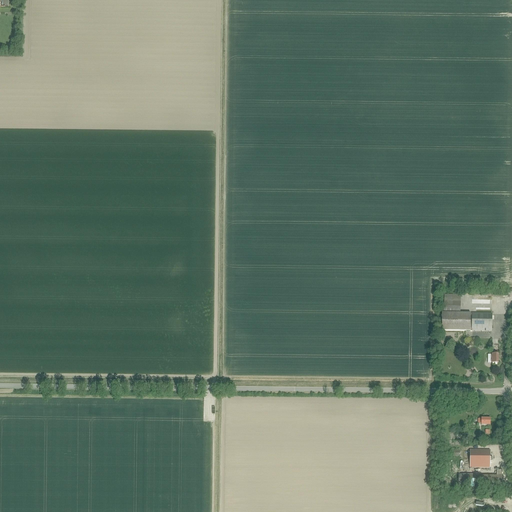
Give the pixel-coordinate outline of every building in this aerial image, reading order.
[(460,302),(461,295),(444,295),(444,313),(460,313),(461,302),(460,302)] [(492,314),(472,314),(442,314),(442,331),(492,332),(492,314)] [(490,468),(490,451),(470,450),(470,468),(490,468)] [(474,487),(475,475),(458,475),(458,487),(474,487)] [(502,486),(502,476),(481,476),(481,489),(496,489),(496,491),(500,491),(500,486),(502,486)]
